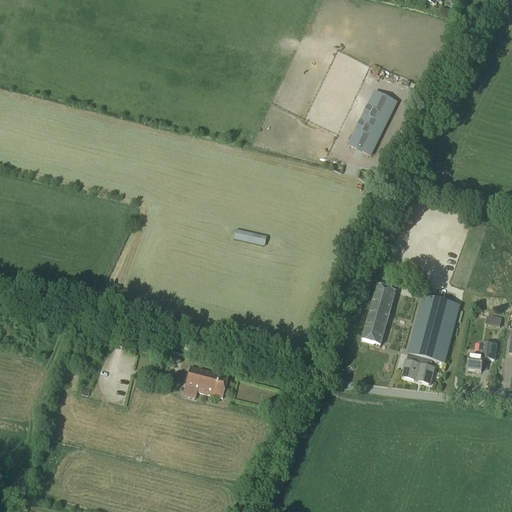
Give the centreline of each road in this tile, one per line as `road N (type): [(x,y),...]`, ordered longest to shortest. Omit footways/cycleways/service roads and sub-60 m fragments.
road 1 (unclassified): [(248,511),(494,0)]
road 2 (track): [(310,379),(0,302)]
